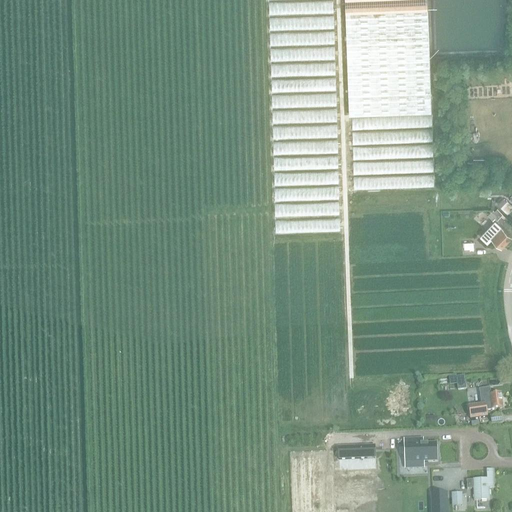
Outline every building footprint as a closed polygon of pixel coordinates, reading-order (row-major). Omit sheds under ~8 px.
[(332,0),(322,0),(323,22),(333,22),(332,0)] [(336,0),(342,132),(431,128),(426,0),(336,0)] [(435,140),(356,140),(356,153),(436,152),(435,140)] [(431,155),(355,157),(355,169),(432,167),(431,155)] [(401,171),(356,171),(356,184),(437,182),(437,175),(423,175),(423,176),(414,177),(414,172),(401,172),(401,171)] [(511,205),(507,200),(506,202),(503,199),(497,204),(507,214),(511,208),(511,205)] [(496,220),(502,214),(497,208),(494,211),(493,210),(482,220),(487,226),(494,218),(496,220)] [(491,239),(501,249),(511,237),(495,222),(489,229),(495,234),(491,239)] [(500,394),(490,395),(489,389),(479,390),(482,405),(468,407),(470,420),(487,418),(486,411),(502,409),(500,394)] [(490,416),(491,425),(502,423),(501,415),(490,416)] [(472,436),(448,436),(448,454),(472,454),(472,436)] [(418,440),(404,440),(405,463),(438,462),(437,444),(418,445),(418,440)] [(339,448),(339,460),(366,459),(366,447),(339,448)] [(370,476),(393,477),(393,465),(371,464),(370,476)] [(475,501),(489,500),(488,485),(493,485),(492,472),(487,472),(488,480),(465,481),(465,488),(474,487),(475,501)] [(447,511),(447,494),(431,494),(431,511),(447,511)] [(462,506),(461,494),(452,494),(452,507),(462,506)]
